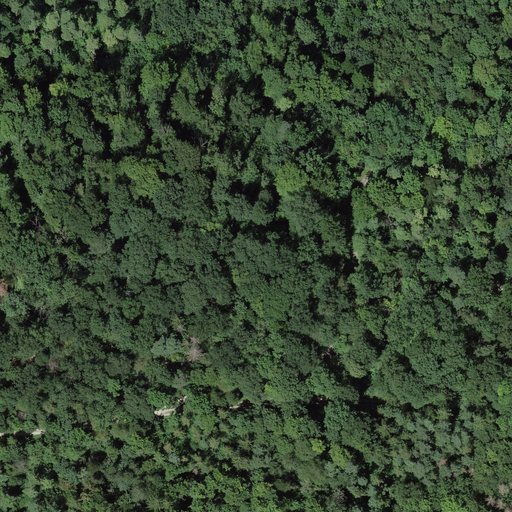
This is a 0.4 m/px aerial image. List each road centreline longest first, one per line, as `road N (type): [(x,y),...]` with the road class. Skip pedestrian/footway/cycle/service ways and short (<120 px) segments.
road 1 (track): [(476,103),(336,114),(183,83),(0,103)]
road 2 (track): [(148,414),(201,391),(321,367),(450,288),(511,288)]
road 3 (track): [(511,414),(250,400),(148,414)]
road 4 (track): [(353,261),(348,210),(360,185),(476,103)]
road 5 (track): [(511,351),(419,306),(353,261)]
road 6 (track): [(0,434),(148,414)]
